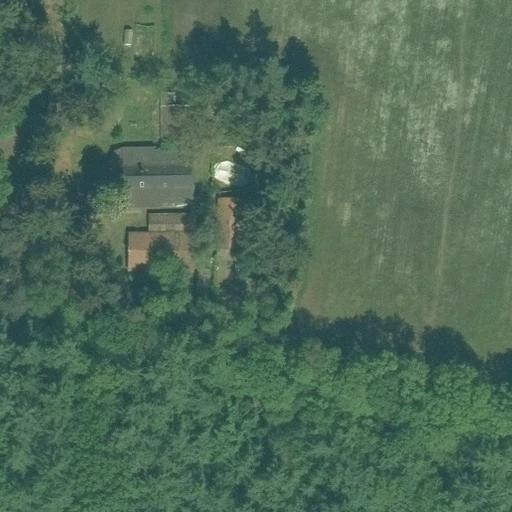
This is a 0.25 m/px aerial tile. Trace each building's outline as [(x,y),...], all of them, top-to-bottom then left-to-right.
[(188,146),(189,105),(160,106),(161,147),(188,146)] [(169,161),(122,162),(123,196),(192,195),(191,160),(169,160),(169,161)] [(225,195),(233,196),(234,175),(225,175),(225,195)] [(214,248),(240,248),(243,202),(218,202),(214,248)] [(128,233),(127,263),(127,274),(191,274),(191,264),(191,217),(149,218),(148,233),(128,233)]
